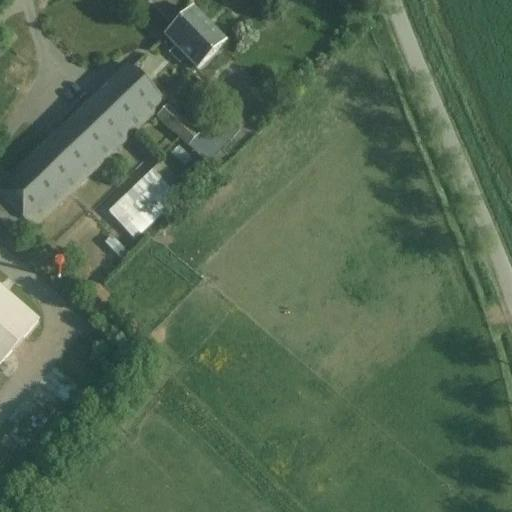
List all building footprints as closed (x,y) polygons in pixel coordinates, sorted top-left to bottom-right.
[(196,71),(225,43),(194,11),(165,39),(179,52),(175,56),(182,64),(186,60),(196,71)] [(0,57),(9,48),(0,38),(0,57)] [(160,106),(164,103),(129,66),(0,188),(0,221),(16,239),(28,227),(33,232),(162,108),(160,106)] [(269,74),(263,81),(270,88),(277,81),(269,74)] [(158,119),(188,147),(205,164),(237,130),(219,113),(222,110),(209,97),(185,122),(169,107),(158,119)] [(140,248),(146,242),(140,235),(178,200),(170,191),(178,183),(161,164),(108,214),(140,248)] [(111,237),(104,244),(123,262),(130,255),(111,237)] [(0,367),(38,323),(0,289),(0,367)]
